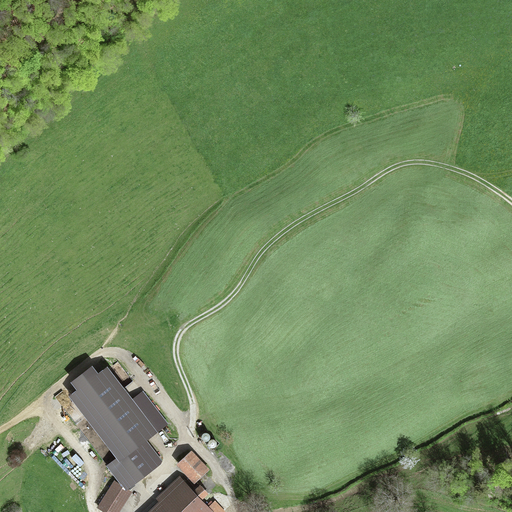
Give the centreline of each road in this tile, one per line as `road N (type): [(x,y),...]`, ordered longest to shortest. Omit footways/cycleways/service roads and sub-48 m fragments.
road 1 (track): [(188,439),(192,403),(175,353),(178,334),(227,302),(285,229),(404,163),(450,168),(511,202)]
road 2 (track): [(188,439),(111,349),(93,350),(0,429)]
